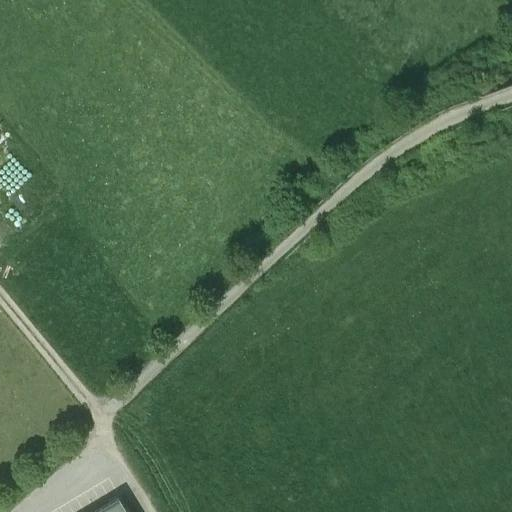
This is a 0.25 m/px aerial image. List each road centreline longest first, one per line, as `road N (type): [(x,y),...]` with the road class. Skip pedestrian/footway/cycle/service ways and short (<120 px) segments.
road 1 (track): [(97,458),(105,412),(337,195),(421,132),(511,92)]
road 2 (track): [(149,511),(96,412),(0,289)]
